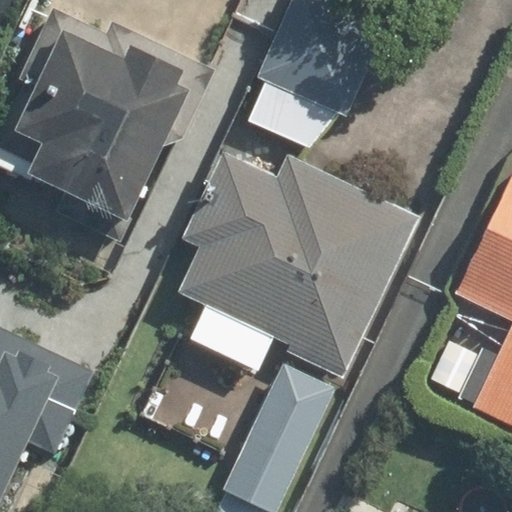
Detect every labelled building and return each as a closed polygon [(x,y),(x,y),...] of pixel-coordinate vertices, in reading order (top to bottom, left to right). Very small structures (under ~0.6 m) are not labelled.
[(222,66),(118,17),(113,29),(59,2),(24,74),(30,77),(0,139),(5,142),(0,151),(0,162),(36,180),(40,172),(71,187),(60,208),(133,243),(210,85),(212,86),(222,66)] [(338,113),(277,80),(259,113),(319,146),(338,113)] [(429,211),(295,147),(284,170),(231,144),(188,232),(206,240),(182,291),(210,304),(196,333),(265,366),(281,333),(297,340),(294,346),(351,373),(429,211)] [(511,188),(464,291),(511,312),(511,335),(480,403),(511,413),(511,188)] [(0,511),(1,511),(37,437),(62,449),(101,368),(0,321),(0,511)] [(342,384),(290,359),(230,485),(232,486),(222,508),(230,511),(276,511),(279,508),(282,509),(342,384)] [(426,511),(401,500),(395,511),(426,511)]
